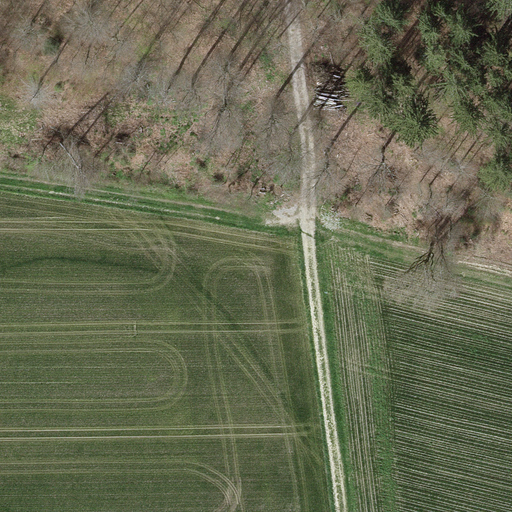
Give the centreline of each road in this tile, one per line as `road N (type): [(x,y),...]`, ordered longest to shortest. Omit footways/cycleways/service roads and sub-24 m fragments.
road 1 (track): [(294,0),(309,228),(342,511)]
road 2 (track): [(309,228),(0,178)]
